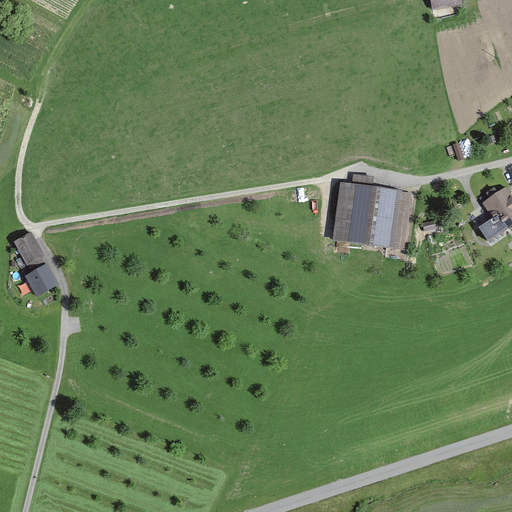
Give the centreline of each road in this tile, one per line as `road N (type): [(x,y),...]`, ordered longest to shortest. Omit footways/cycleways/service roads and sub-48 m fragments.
road 1 (track): [(356,170),(35,230),(17,207),(41,84),(90,0)]
road 2 (unclassified): [(25,511),(65,330),(65,298),(35,230)]
road 3 (tertiary): [(511,432),(270,511)]
road 4 (unclassified): [(511,163),(414,182),(356,170)]
